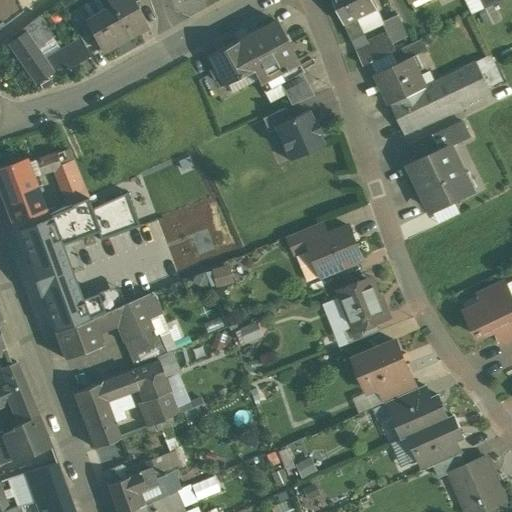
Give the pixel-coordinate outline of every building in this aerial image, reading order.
[(16,0),(8,0),(0,6),(0,27),(22,11),(16,0)] [(94,16),(85,0),(65,0),(80,25),(85,23),(84,21),(94,16)] [(132,0),(106,0),(110,7),(127,37),(147,26),(132,0)] [(373,0),(333,0),(344,24),(377,9),(373,0)] [(479,11),(486,8),(481,0),(466,0),(473,14),(479,11)] [(486,8),(479,11),(487,26),(499,20),(492,5),(486,8)] [(94,16),(84,21),(85,23),(89,31),(84,34),(89,42),(94,39),(100,51),(127,37),(110,7),(94,16)] [(398,15),(383,22),(389,34),(393,43),(408,36),(398,15)] [(40,16),(23,30),(23,33),(25,32),(35,48),(52,35),(40,16)] [(276,21),(238,41),(253,70),(252,70),(263,93),(301,73),(303,72),(276,21)] [(75,30),(69,33),(74,42),(79,39),(75,30)] [(35,48),(25,32),(23,33),(8,44),(35,83),(50,73),(52,72),(43,59),(35,48)] [(389,34),(356,50),(363,66),(393,52),(396,50),(393,43),(389,34)] [(74,42),(67,46),(78,64),(89,57),(79,39),(74,42)] [(396,50),(393,52),(398,63),(412,56),(412,57),(427,50),(422,39),(396,50)] [(238,41),(208,57),(223,86),(252,70),(253,70),(238,41)] [(67,46),(43,59),(52,72),(50,73),(53,78),(78,64),(67,46)] [(398,63),(376,74),(390,103),(426,86),(412,57),(412,56),(398,63)] [(426,86),(390,103),(405,134),(491,93),(477,62),(426,86)] [(301,73),(280,84),(291,105),(313,95),(301,73)] [(284,108),(262,118),(267,131),(274,129),(273,126),(289,119),(284,108)] [(289,119),(273,126),(274,129),(288,160),(324,144),(319,134),(321,133),(315,120),(313,121),(308,110),(289,119)] [(462,121),(432,135),(440,151),(450,146),(451,147),(470,138),(462,121)] [(440,151),(410,165),(432,211),(467,194),(459,177),(464,175),(451,147),(450,146),(440,151)] [(67,150),(56,154),(60,166),(72,161),(67,150)] [(56,154),(33,162),(33,161),(25,164),(30,177),(47,172),(52,169),(60,166),(56,154)] [(25,164),(24,161),(0,169),(0,191),(14,230),(16,230),(37,220),(38,219),(44,216),(30,177),(25,164)] [(87,197),(72,161),(60,166),(52,169),(67,206),(70,205),(87,197)] [(127,193),(91,208),(97,231),(100,241),(139,226),(127,193)] [(62,244),(97,231),(91,208),(87,197),(70,205),(70,206),(50,216),(62,244)] [(76,284),(62,244),(50,216),(38,221),(37,220),(16,230),(40,296),(76,284)] [(322,222),(288,236),(297,256),(311,250),(309,244),(327,236),(327,235),(322,222)] [(349,226),(327,235),(327,236),(309,244),(311,250),(322,275),(363,259),(349,226)] [(311,250),(297,256),(307,281),(322,275),(311,250)] [(210,267),(213,284),(234,281),(232,264),(210,267)] [(372,281),(340,294),(353,326),(354,328),(376,319),(385,316),(372,281)] [(511,299),(504,283),(480,295),(484,303),(466,312),(478,336),(496,328),(503,343),(511,338),(511,299)] [(43,304),(46,311),(82,298),(79,291),(76,284),(40,296),(43,304)] [(97,293),(82,298),(46,311),(53,331),(90,317),(104,312),(97,293)] [(130,301),(127,302),(135,324),(159,314),(150,293),(130,301)] [(104,312),(90,317),(94,327),(98,325),(104,327),(115,323),(124,342),(140,335),(135,324),(127,302),(104,312)] [(90,317),(53,331),(64,358),(101,345),(94,327),(90,317)] [(376,319),(354,328),(353,326),(342,330),(347,344),(380,331),(376,319)] [(258,321),(239,328),(245,341),(263,334),(258,321)] [(140,335),(124,342),(133,366),(166,352),(157,328),(140,335)] [(396,341),(364,354),(368,364),(363,374),(371,391),(379,387),(408,375),(410,374),(396,341)] [(8,365),(3,349),(0,349),(0,367),(0,368),(8,365)] [(157,361),(131,371),(132,372),(138,388),(164,378),(157,361)] [(8,365),(0,368),(7,383),(0,386),(0,403),(13,398),(22,422),(38,416),(15,362),(8,365)] [(132,372),(118,377),(123,394),(138,388),(132,372)] [(408,375),(379,387),(385,402),(391,400),(414,390),(408,375)] [(98,384),(73,394),(82,418),(108,408),(105,400),(123,394),(118,377),(99,385),(98,384)] [(164,378),(138,388),(143,400),(169,391),(164,378)] [(414,390),(391,400),(397,412),(398,411),(398,412),(428,398),(430,397),(425,385),(414,390)] [(169,391),(143,400),(147,412),(141,414),(146,427),(172,416),(178,413),(169,391)] [(428,398),(398,412),(398,411),(397,412),(393,413),(403,437),(409,435),(447,418),(437,394),(430,397),(428,398)] [(108,408),(82,418),(87,432),(93,448),(119,438),(108,408)] [(447,418),(409,435),(420,459),(424,457),(425,456),(454,443),(455,443),(456,443),(463,439),(453,415),(447,418)] [(22,422),(12,426),(14,429),(3,434),(12,459),(28,453),(49,444),(38,416),(22,422)] [(172,416),(154,423),(157,432),(176,424),(172,416)] [(0,431),(0,463),(12,459),(3,434),(2,431),(0,431)] [(287,465),(310,456),(303,439),(281,448),(287,465)] [(454,443),(425,456),(424,457),(429,467),(435,465),(459,454),(459,455),(461,453),(456,443),(455,443),(454,443)] [(49,444),(28,453),(32,464),(54,456),(49,444)] [(459,454),(435,465),(440,476),(450,472),(463,466),(459,455),(459,454)] [(297,475),(317,471),(314,457),(295,461),(297,475)] [(450,472),(467,511),(477,511),(504,500),(485,457),(463,466),(450,472)] [(159,477),(152,460),(125,470),(124,471),(127,478),(107,486),(117,511),(122,511),(149,501),(169,493),(162,475),(159,477)] [(55,462),(25,472),(36,502),(45,499),(66,491),(55,462)] [(123,465),(102,473),(107,486),(127,478),(124,471),(125,470),(123,465)] [(170,472),(162,475),(169,493),(180,489),(176,478),(173,469),(171,470),(170,472)] [(0,485),(0,511),(9,510),(0,485)] [(73,511),(66,491),(45,499),(49,511),(73,511)] [(175,493),(150,504),(153,511),(173,511),(181,507),(175,493)] [(122,511),(153,511),(150,504),(149,501),(122,511)]
